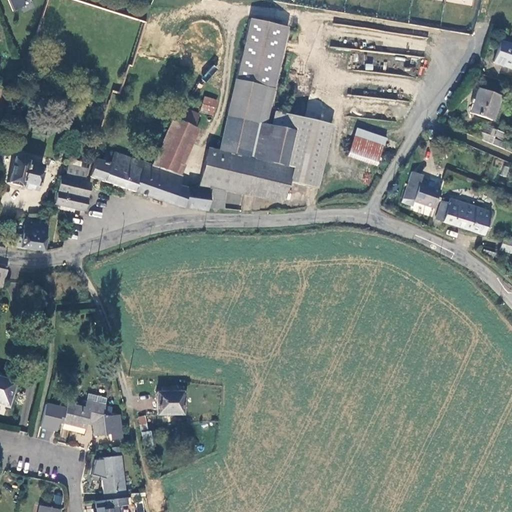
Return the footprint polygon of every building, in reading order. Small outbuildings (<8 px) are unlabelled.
[(8,0),(15,14),(26,9),(23,2),(25,0),(8,0)] [(145,22),(71,0),(47,0),(36,37),(55,42),(50,58),(96,72),(100,58),(131,67),(145,22)] [(226,192),(243,196),(260,125),(263,112),(282,27),(250,20),(220,151),(210,149),(200,190),(209,192),(210,188),(226,192)] [(511,45),(500,41),(493,62),(511,69),(511,45)] [(491,121),(500,97),(477,89),(469,113),(491,121)] [(216,101),(205,98),(200,112),(211,116),(216,101)] [(173,174),(177,164),(199,115),(177,106),(153,166),(173,174)] [(263,112),(260,125),(298,133),(291,168),(285,185),(314,191),(327,127),(263,112)] [(260,125),(243,196),(278,203),(285,185),(291,168),(298,133),(260,125)] [(479,132),(476,139),(491,145),(496,130),(491,128),(488,135),(479,132)] [(505,133),(496,130),(491,145),(511,154),(511,145),(502,142),(505,133)] [(382,147),(354,137),(348,154),(376,163),(382,147)] [(90,177),(174,207),(180,186),(183,178),(173,174),(153,166),(147,164),(114,153),(113,158),(110,165),(100,161),(96,160),(90,177)] [(102,154),(100,161),(110,165),(113,158),(102,154)] [(36,191),(42,167),(13,159),(6,184),(36,191)] [(65,178),(84,182),(88,169),(69,164),(65,178)] [(173,174),(183,178),(186,168),(177,164),(173,174)] [(412,202),(433,209),(439,192),(426,187),(427,183),(420,180),(421,176),(411,172),(400,203),(410,206),(412,202)] [(57,192),(86,199),(89,184),(84,182),(65,178),(60,177),(57,192)] [(174,207),(186,208),(189,188),(180,186),(174,207)] [(224,209),(226,192),(210,188),(209,192),(200,190),(189,188),(186,208),(207,210),(208,207),(224,209)] [(54,203),(84,210),(86,199),(57,192),(54,203)] [(458,227),(482,236),(490,213),(449,199),(447,203),(440,201),(435,219),(441,221),(441,222),(458,227)] [(19,249),(44,252),(49,229),(25,226),(19,249)] [(511,242),(506,241),(505,242),(500,241),(497,251),(511,255),(511,242)] [(15,382),(0,377),(0,404),(9,407),(15,382)] [(146,379),(139,378),(138,390),(145,390),(146,379)] [(156,415),(183,415),(182,392),(161,392),(156,392),(156,415)] [(86,402),(105,407),(107,399),(88,395),(86,402)] [(87,423),(93,424),(93,427),(95,437),(110,435),(111,440),(122,439),(118,415),(108,416),(103,415),(105,407),(86,402),(85,409),(67,405),(63,424),(85,430),(86,425),(87,423)] [(46,405),(40,428),(56,432),(62,409),(46,405)] [(145,416),(138,417),(140,430),(147,429),(145,416)] [(151,431),(141,432),(142,445),(152,444),(151,431)] [(104,501),(126,498),(120,457),(99,459),(104,501)] [(127,505),(126,498),(104,501),(105,508),(94,509),(94,511),(117,511),(117,506),(127,505)] [(104,501),(93,502),(94,509),(105,508),(104,501)]
